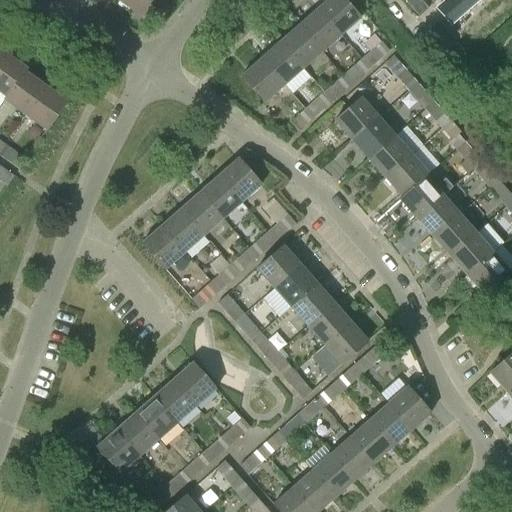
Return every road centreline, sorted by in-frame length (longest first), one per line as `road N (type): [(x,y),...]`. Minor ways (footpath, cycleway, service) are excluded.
road 1 (residential): [(497,458),(436,378),(388,270),(301,174),(150,67)]
road 2 (residential): [(0,434),(95,162),(150,67)]
